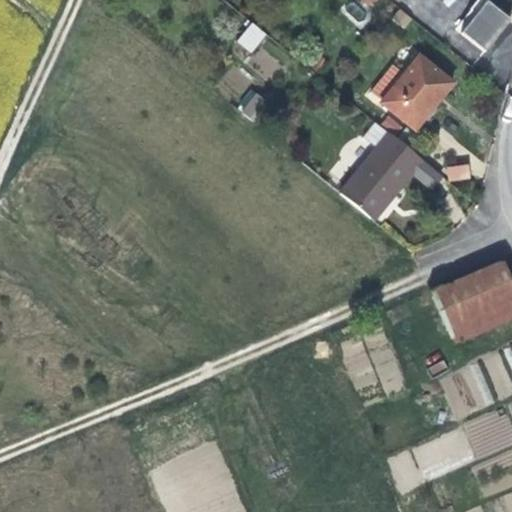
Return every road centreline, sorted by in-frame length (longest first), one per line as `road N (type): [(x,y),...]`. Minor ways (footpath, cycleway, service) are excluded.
road 1 (track): [(0,453),(405,287)]
road 2 (track): [(75,0),(0,164)]
road 3 (residential): [(511,231),(405,287)]
